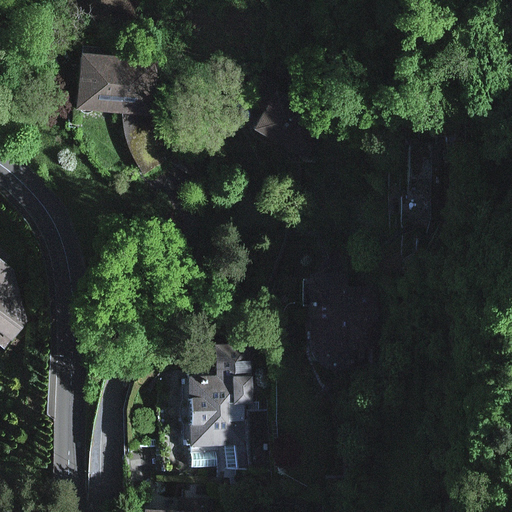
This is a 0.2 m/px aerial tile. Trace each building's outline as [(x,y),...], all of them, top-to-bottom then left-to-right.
[(73,104),(146,106),(147,56),(74,54),(73,104)] [(276,80),(250,122),(294,150),(320,107),(276,80)] [(122,124),(140,167),(151,162),(133,119),(122,124)] [(439,146),(404,147),(406,228),(440,228),(439,146)] [(0,338),(17,317),(5,268),(0,264),(0,338)] [(340,274),(298,276),(302,348),(316,347),(317,362),(344,361),(343,349),(361,348),(357,283),(340,284),(340,274)] [(186,383),(187,441),(240,440),(239,401),(249,401),(248,350),(211,351),(212,383),(186,383)] [(211,511),(215,489),(178,492),(179,508),(151,510),(151,511),(211,511)]
